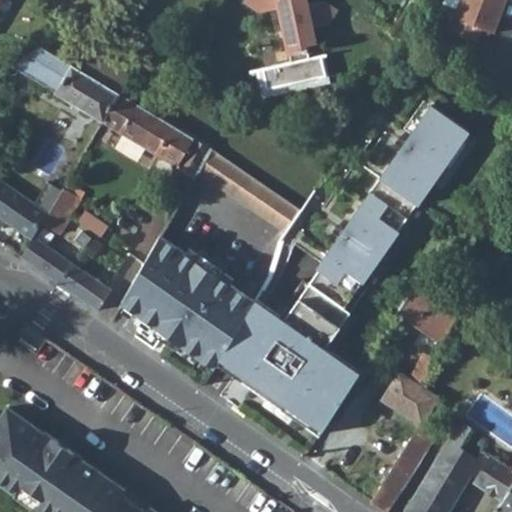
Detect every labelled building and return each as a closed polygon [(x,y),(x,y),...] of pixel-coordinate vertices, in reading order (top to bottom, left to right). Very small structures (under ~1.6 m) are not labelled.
[(253,0),(249,6),(255,12),(276,9),(286,55),(289,54),(291,61),(260,68),(265,88),(324,75),(318,54),(308,57),(305,45),(314,44),(311,27),(325,24),(335,10),(321,1),(305,3),(304,0),(253,0)] [(459,0),(448,30),(475,41),(481,27),(493,32),(505,0),(459,0)] [(97,44),(81,72),(118,94),(134,66),(97,44)] [(39,46),(12,65),(95,115),(91,121),(99,126),(103,119),(118,94),(81,72),(39,46)] [(118,94),(103,119),(191,173),(195,175),(197,170),(210,149),(146,110),(118,94)] [(468,129),(431,103),(326,255),(328,257),(286,318),(255,296),(254,299),(253,300),(235,331),(222,353),(247,371),(242,379),(285,408),(290,401),(314,418),(309,425),(323,435),(354,384),(362,371),(327,347),(371,285),(364,280),(468,129)] [(210,149),(197,170),(288,233),(301,212),(294,207),(221,157),(210,149)] [(0,216),(32,239),(34,234),(36,231),(42,221),(48,211),(0,177),(0,216)] [(48,211),(42,221),(58,231),(80,196),(68,189),(71,184),(66,180),(48,211)] [(308,203),(302,213),(309,218),(322,200),(314,194),(308,203)] [(300,197),(294,207),(301,212),(302,213),(308,203),(300,197)] [(199,355),(215,366),(222,353),(235,331),(253,300),(254,299),(231,283),(185,251),(176,245),(160,233),(121,300),(137,312),(140,308),(160,321),(157,326),(165,331),(168,327),(176,333),(173,337),(181,342),(184,338),(202,351),(199,355)] [(32,239),(21,256),(53,278),(97,309),(111,289),(34,234),(32,239)] [(189,246),(185,251),(231,283),(234,278),(189,246)] [(414,289),(398,312),(443,343),(456,318),(443,309),(414,289)] [(48,336),(25,320),(13,337),(36,353),(48,336)] [(425,377),(434,356),(424,352),(414,373),(425,377)] [(439,397),(421,386),(399,373),(383,399),(422,421),(423,422),(437,400),(439,397)] [(111,511),(128,488),(10,405),(0,419),(0,466),(64,511),(111,511)] [(378,489),(371,499),(387,511),(438,431),(423,422),(422,421),(419,424),(411,438),(378,489)] [(459,423),(454,430),(463,436),(467,429),(459,423)] [(449,439),(404,511),(445,511),(477,460),(449,439)] [(501,498),(491,511),(511,511),(511,470),(492,456),(479,476),(478,478),(480,483),(493,492),(501,498)]
